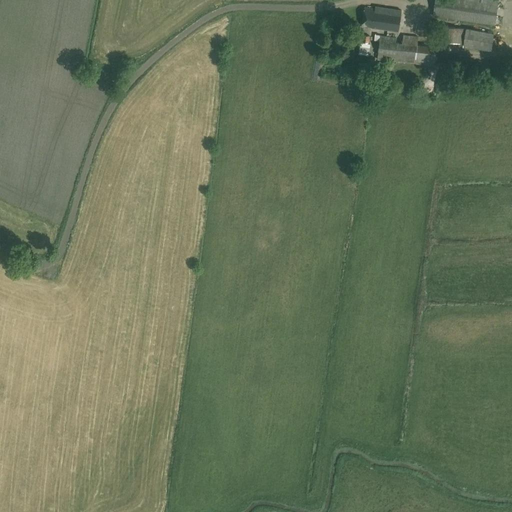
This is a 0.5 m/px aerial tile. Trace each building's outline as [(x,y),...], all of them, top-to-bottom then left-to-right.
[(495,25),(498,0),(496,0),(434,0),(433,15),(495,25)] [(398,31),(401,10),(375,6),(375,9),(365,7),(363,25),(373,26),(373,27),(398,31)] [(405,32),(415,33),(417,23),(406,22),(405,32)] [(491,51),(494,33),(438,25),(436,40),(463,43),(463,46),(491,51)] [(434,65),(437,46),(418,44),(418,36),(403,34),(402,43),(396,42),(397,38),(380,35),(377,59),(434,65)]
